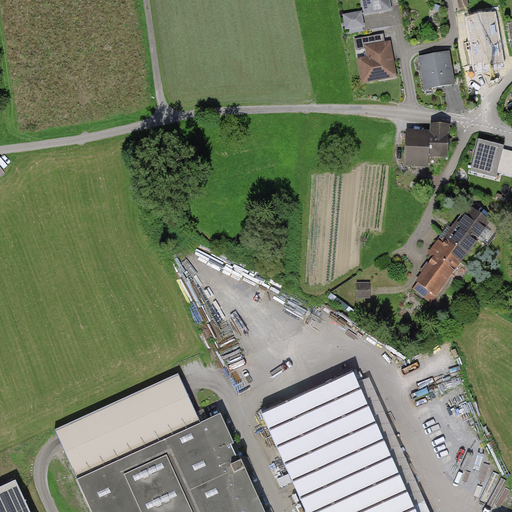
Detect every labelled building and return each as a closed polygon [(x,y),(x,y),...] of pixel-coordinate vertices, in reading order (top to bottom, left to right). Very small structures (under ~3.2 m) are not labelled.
[(387,0),(358,0),(362,18),(390,13),(387,0)] [(466,0),(455,0),(458,10),(468,9),(466,0)] [(359,13),(340,16),(343,33),(362,30),(359,13)] [(384,35),(355,40),(356,50),(366,49),(368,58),(357,60),(360,84),(397,79),(391,42),(385,43),(384,35)] [(451,52),(418,57),(423,92),(457,87),(451,52)] [(426,133),(402,132),(400,169),(426,170),(426,158),(447,159),(448,126),(426,125),(426,133)] [(506,143),(478,136),(467,173),(498,180),(500,172),(511,175),(511,151),(505,149),(506,143)] [(432,258),(413,284),(434,298),(486,225),(465,210),(439,247),(434,243),(426,254),(432,258)] [(359,282),(358,297),(371,297),(371,282),(359,282)] [(263,511),(220,411),(202,419),(180,372),(56,427),(92,511),(263,511)] [(263,418),(305,511),(415,511),(354,377),(263,418)] [(28,511),(15,481),(0,488),(0,511),(28,511)]
